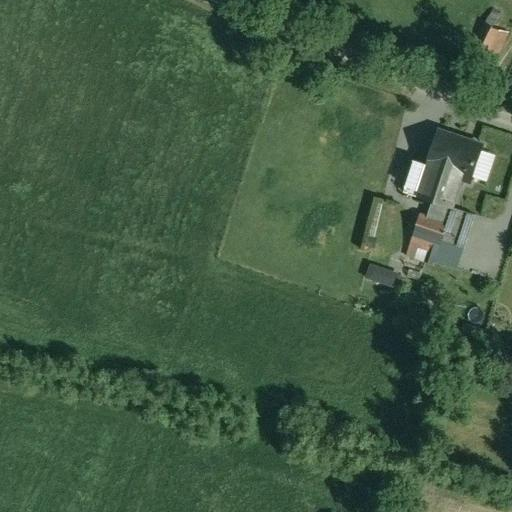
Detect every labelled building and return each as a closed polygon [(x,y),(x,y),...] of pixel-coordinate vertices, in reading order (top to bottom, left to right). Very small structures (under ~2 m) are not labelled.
[(474,48),(499,54),(505,31),(479,25),(474,48)] [(474,146),(438,134),(427,164),(415,160),(405,191),(433,201),(453,207),(463,178),(463,179),(474,146)] [(453,207),(433,201),(428,216),(447,222),(445,229),(457,233),(471,238),(479,216),(453,207)] [(428,216),(421,213),(411,244),(449,257),(457,233),(445,229),(447,222),(428,216)] [(403,273),(371,263),(366,279),(398,289),(403,273)]
